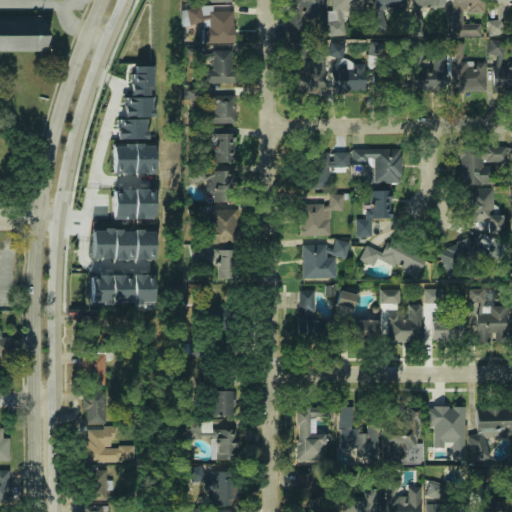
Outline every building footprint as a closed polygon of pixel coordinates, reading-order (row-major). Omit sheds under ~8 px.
[(322,0),(286,0),(287,39),(303,39),(303,18),(323,18),(322,0)] [(362,0),(331,0),(331,11),(362,11),(362,0)] [(401,0),(372,0),(372,13),(401,14),(401,0)] [(410,0),(410,8),(443,8),(443,0),(410,0)] [(479,9),(479,0),(451,0),(451,9),(479,9)] [(503,5),(511,4),(511,0),(492,0),(492,3),(495,3),(496,17),(488,18),(488,35),(504,35),(503,5)] [(201,43),(232,43),(232,11),(211,11),(211,8),(188,8),(188,14),(193,14),(193,22),(200,22),(201,43)] [(0,15),(45,15),(45,51),(0,50),(0,15)] [(379,56),(381,43),(370,41),(368,54),(379,56)] [(488,54),(500,54),(501,41),(488,41),(488,54)] [(344,44),(330,42),(328,56),(343,58),(344,44)] [(201,83),(231,83),(230,51),(200,51),(200,66),(201,66),(201,83)] [(324,92),(324,60),(300,60),(300,72),(290,72),(290,92),(324,92)] [(483,63),(459,63),(459,89),(484,89),(483,63)] [(511,64),(492,64),(492,91),(511,91),(511,64)] [(131,95),(130,74),(134,73),(134,66),(152,66),(152,86),(148,86),(148,95),(131,95)] [(364,92),(364,67),(331,67),(331,92),(364,92)] [(410,92),(441,92),(441,69),(410,69),(410,92)] [(373,73),(372,91),(403,91),(404,74),(373,73)] [(189,103),(210,103),(210,111),(199,111),(200,124),(234,124),(234,96),(199,96),(199,90),(189,91),(189,103)] [(123,97),(150,97),(150,109),(153,109),(153,116),(123,117),(123,97)] [(117,119),(144,118),(144,130),(147,130),(147,138),(117,139),(117,119)] [(190,137),(200,136),(199,127),(190,128),(190,137)] [(233,134),(215,133),(215,163),(233,163),(233,134)] [(133,143),(154,142),(154,173),(134,173),(133,143)] [(113,174),(112,144),(132,144),(133,173),(113,174)] [(492,185),(492,163),(503,163),(503,147),(456,147),(457,185),(492,185)] [(399,149),(351,149),(351,165),(370,165),(370,183),(399,183),(399,149)] [(327,188),(327,170),(346,170),(346,153),(299,153),(300,188),(327,188)] [(190,167),(190,181),(204,182),(204,167),(190,167)] [(231,173),(207,174),(207,202),(232,202),(231,173)] [(114,190),(132,189),(133,219),(114,219),(114,190)] [(134,218),(133,189),(153,189),(154,218),(134,218)] [(491,215),(491,189),(467,189),(466,223),(486,223),(486,232),(501,233),(501,215),(491,215)] [(369,237),(369,218),(389,218),(389,191),(366,191),(366,220),(354,220),(354,237),(369,237)] [(299,237),(328,236),(328,211),(341,211),(341,195),(326,195),(326,204),(298,205),(299,237)] [(236,242),(236,210),(205,210),(205,242),(236,242)] [(92,229),(112,228),(112,257),(92,258),(92,229)] [(114,229),(133,228),(133,258),(114,259),(114,229)] [(135,229),(154,229),(154,259),(135,259),(135,229)] [(448,280),(439,254),(448,251),(446,246),(476,236),(482,254),(487,253),(493,240),(506,247),(498,261),(491,256),(484,259),(486,266),(448,280)] [(383,253),(364,246),(358,260),(373,267),(376,261),(416,278),(425,255),(389,239),(383,253)] [(300,245),(300,279),(333,279),(333,258),(347,258),(347,240),(331,240),(331,245),(300,245)] [(216,251),(216,279),(236,279),(236,251),(216,251)] [(111,274),(131,274),(131,304),(112,304),(111,274)] [(133,274),(153,274),(153,303),(133,304),(133,274)] [(91,276),(110,275),(110,304),(91,304),(91,276)] [(397,289),(378,289),(378,304),(397,304),(397,289)] [(440,290),(424,290),(424,302),(440,302),(440,290)] [(297,342),(328,342),(328,321),(311,321),(311,291),(297,291),(297,342)] [(353,309),(356,295),(338,292),(336,306),(353,309)] [(430,317),(430,342),(464,342),(464,303),(449,303),(449,317),(430,317)] [(386,317),(386,343),(419,343),(419,305),(406,305),(406,317),(386,317)] [(504,306),(475,306),(475,343),(504,343),(504,306)] [(205,309),(205,326),(232,326),(232,309),(205,309)] [(105,331),(105,315),(85,316),(85,332),(105,331)] [(376,321),(352,321),(352,343),(376,343),(376,321)] [(0,338),(0,369),(10,369),(10,338),(0,338)] [(87,377),(98,379),(100,361),(89,360),(87,377)] [(210,392),(210,417),(232,417),(232,392),(210,392)] [(103,432),(103,394),(86,394),(86,432),(103,432)] [(337,450),(354,450),(354,459),(375,459),(375,426),(365,426),(365,430),(350,430),(350,407),(337,407),(337,450)] [(465,408),(427,407),(426,426),(433,426),(433,448),(444,448),(444,443),(452,443),(452,459),(464,459),(465,408)] [(419,408),(406,408),(406,420),(381,420),(381,464),(419,464),(419,408)] [(294,460),(324,461),(324,434),(308,434),(309,410),(295,409),(294,460)] [(511,438),(511,410),(476,411),(476,435),(468,436),(469,461),(486,460),(485,438),(511,438)] [(185,438),(199,438),(199,421),(185,421),(185,438)] [(0,461),(8,461),(7,438),(1,438),(1,427),(0,427),(0,461)] [(134,446),(113,446),(113,428),(88,428),(88,462),(134,461),(134,446)] [(235,459),(235,430),(212,430),(212,459),(235,459)] [(206,482),(206,501),(229,501),(229,472),(201,472),(201,468),(188,468),(187,482),(206,482)] [(297,511),(329,511),(329,495),(316,495),(314,468),(295,469),(297,511)] [(9,470),(0,470),(0,502),(10,503),(9,470)] [(84,499),(104,500),(105,475),(85,474),(84,499)] [(419,511),(419,487),(398,487),(398,479),(385,479),(385,511),(419,511)] [(426,496),(440,499),(442,484),(429,481),(426,496)] [(375,511),(375,490),(361,490),(361,498),(344,498),(344,511),(375,511)] [(508,511),(508,502),(476,502),(476,511),(508,511)] [(425,511),(468,511),(468,504),(425,503),(425,511)]
